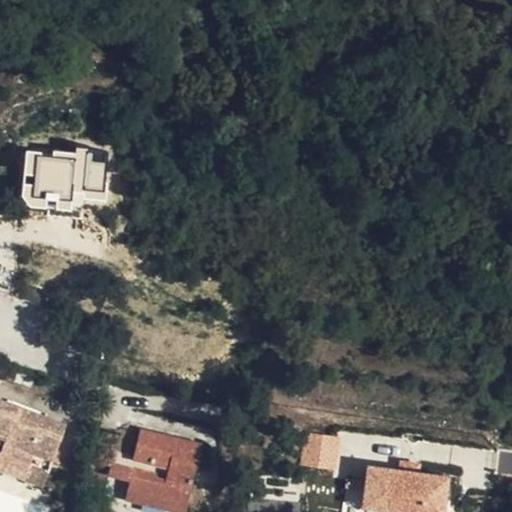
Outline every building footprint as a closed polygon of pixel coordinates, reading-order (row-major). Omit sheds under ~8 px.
[(24,152),(21,205),(104,208),(106,150),(52,148),(51,153),(24,152)] [(65,425),(0,402),(0,449),(49,468),(65,425)] [(161,499),(159,508),(178,511),(185,511),(201,446),(140,431),(134,458),(168,466),(166,476),(111,463),(109,475),(130,480),(128,491),(161,499)] [(337,469),(339,435),(304,433),(302,467),(337,469)] [(0,449),(0,468),(43,485),(49,468),(0,449)] [(361,508),(385,511),(447,511),(453,477),(368,463),(361,508)] [(347,479),(347,505),(362,505),(362,479),(347,479)] [(126,499),(159,508),(161,499),(128,491),(126,499)]
